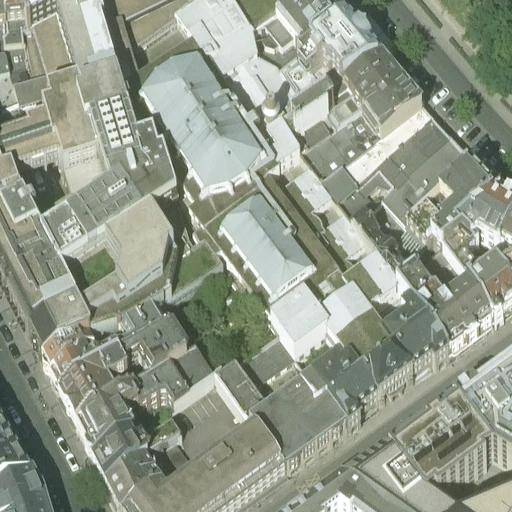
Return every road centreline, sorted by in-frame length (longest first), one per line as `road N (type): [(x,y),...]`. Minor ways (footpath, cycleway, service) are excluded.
road 1 (residential): [(277,511),(511,340)]
road 2 (residential): [(511,140),(387,0)]
road 3 (residential): [(77,511),(0,351)]
